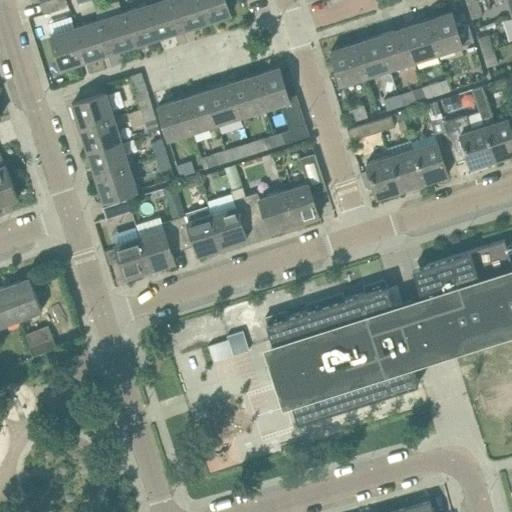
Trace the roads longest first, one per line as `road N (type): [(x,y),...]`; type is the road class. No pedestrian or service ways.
road 1 (residential): [(235,511),(440,456),(468,476),(479,511)]
road 2 (residential): [(100,314),(360,235)]
road 3 (residential): [(360,235),(286,0)]
road 4 (residential): [(68,213),(1,0)]
road 5 (residential): [(162,511),(100,314)]
road 6 (residential): [(360,235),(511,188)]
